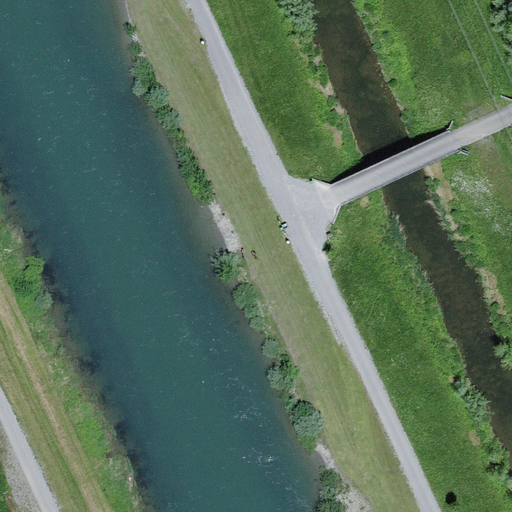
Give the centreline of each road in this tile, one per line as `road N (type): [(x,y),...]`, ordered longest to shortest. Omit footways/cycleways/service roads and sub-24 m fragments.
road 1 (track): [(290,216),(426,511)]
road 2 (track): [(511,116),(290,216)]
road 3 (track): [(191,0),(290,216)]
road 4 (track): [(0,375),(62,511)]
